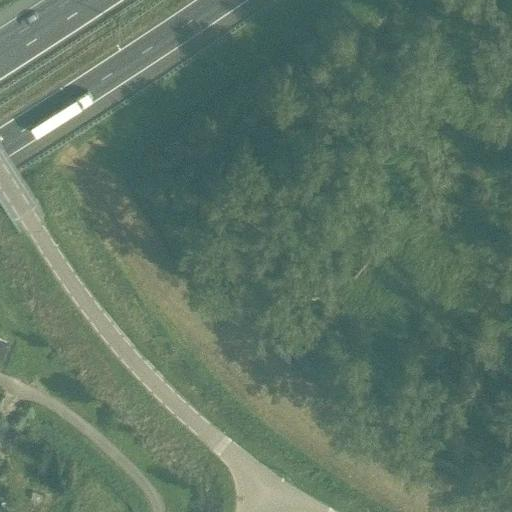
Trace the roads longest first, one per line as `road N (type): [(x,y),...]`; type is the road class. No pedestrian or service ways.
road 1 (unclassified): [(266,489),(119,346),(0,173)]
road 2 (motorway): [(0,144),(219,0)]
road 3 (unclassified): [(160,511),(122,462),(58,408),(0,379)]
